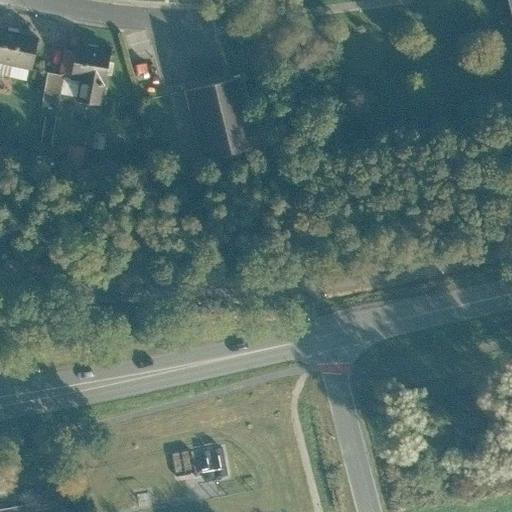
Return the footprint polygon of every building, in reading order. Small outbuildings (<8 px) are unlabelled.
[(40,38),(0,28),(0,63),(33,71),(40,38)] [(104,105),(112,51),(80,45),(78,51),(67,49),(60,76),(49,73),(44,100),(59,103),(61,97),(104,105)] [(258,148),(242,78),(184,91),(201,161),(258,148)] [(54,143),(58,118),(47,116),(44,141),(54,143)] [(85,148),(69,146),(67,164),(84,166),(85,148)] [(225,477),(220,449),(213,450),(219,478),(225,477)] [(190,451),(171,455),(176,478),(194,474),(190,451)] [(213,478),(208,451),(200,453),(206,480),(213,478)] [(148,492),(136,495),(137,505),(150,503),(148,492)] [(27,511),(26,503),(0,507),(0,511),(27,511)]
